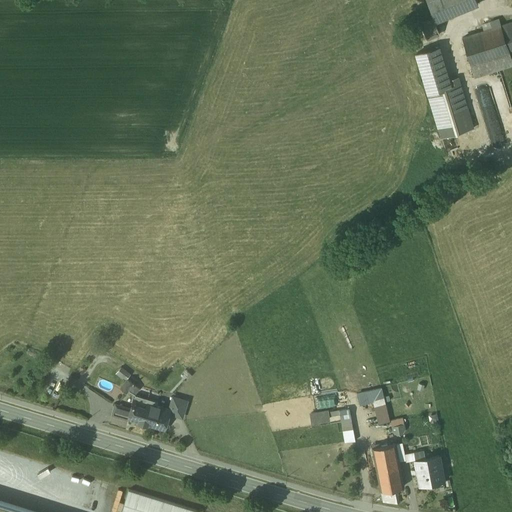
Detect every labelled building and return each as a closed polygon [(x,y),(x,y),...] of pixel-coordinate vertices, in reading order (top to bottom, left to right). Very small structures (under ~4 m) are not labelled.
[(450,14),(444,0),(426,0),(435,20),(450,14)] [(476,0),(444,0),(450,14),(478,3),(476,0)] [(433,18),(421,23),(427,39),(439,34),(433,18)] [(492,29),(462,38),(470,64),(509,52),(501,26),(499,20),(490,22),(492,29)] [(511,21),(501,26),(509,52),(510,52),(511,50),(511,21)] [(439,46),(416,53),(428,94),(429,93),(451,86),(449,80),(449,79),(439,46)] [(509,52),(470,64),(474,77),(511,65),(511,59),(510,52),(509,52)] [(449,79),(449,80),(451,86),(429,93),(442,138),(473,128),(458,77),(449,79)] [(106,362),(91,382),(98,387),(113,368),(106,362)] [(113,368),(98,387),(110,397),(125,377),(113,368)] [(140,388),(128,378),(120,388),(127,393),(129,391),(134,395),(140,388)] [(362,404),(375,401),(380,422),(392,419),(384,386),(359,392),(362,404)] [(158,401),(136,394),(134,398),(157,405),(158,401)] [(187,401),(173,397),(170,409),(169,413),(182,417),(187,401)] [(157,405),(134,398),(131,409),(128,418),(129,418),(139,421),(148,424),(165,429),(169,413),(170,409),(157,405)] [(131,409),(116,404),(113,414),(129,419),(129,418),(128,418),(131,409)] [(332,416),(341,414),(346,441),(357,439),(351,407),(331,410),(332,416)] [(331,410),(312,411),(312,422),(332,421),(331,410)] [(393,419),(396,434),(408,432),(405,417),(393,419)] [(392,420),(380,423),(383,437),(395,434),(392,420)] [(396,443),(372,447),(381,490),(404,486),(396,443)] [(424,450),(414,452),(416,459),(425,458),(424,450)] [(416,459),(416,460),(421,485),(444,481),(439,455),(425,458),(416,459)] [(198,511),(199,511),(129,489),(121,511),(198,511)] [(0,511),(35,511),(0,501),(0,511)]
